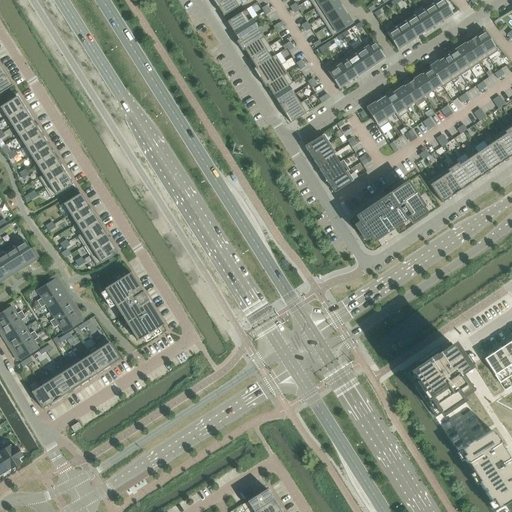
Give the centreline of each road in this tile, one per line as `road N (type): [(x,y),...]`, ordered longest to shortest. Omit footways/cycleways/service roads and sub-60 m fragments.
road 1 (residential): [(0,31),(192,335),(44,435)]
road 2 (primary): [(61,0),(283,349)]
road 3 (primary): [(312,332),(103,0)]
road 4 (residential): [(511,168),(366,265),(286,141)]
road 5 (residential): [(286,141),(504,0)]
road 6 (tertiary): [(82,503),(297,370)]
road 7 (tertiary): [(283,349),(71,483)]
road 8 (tertiary): [(511,200),(312,332)]
road 9 (tertiary): [(324,352),(511,226)]
road 10 (primary): [(425,511),(324,352)]
road 11 (residential): [(511,315),(460,348),(511,445)]
road 12 (residential): [(286,141),(197,0)]
road 13 (primary): [(297,370),(384,511)]
road 14 (residential): [(304,511),(274,463),(194,511)]
